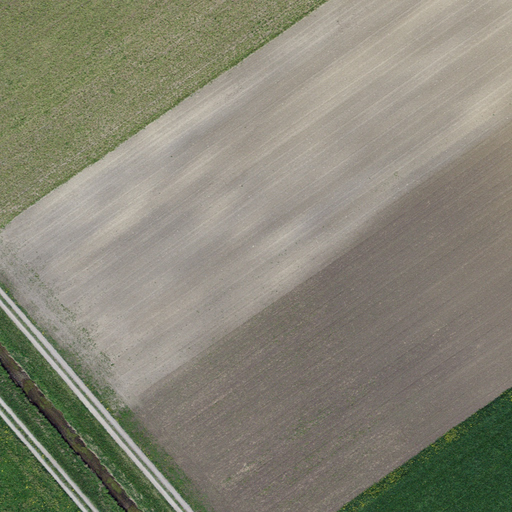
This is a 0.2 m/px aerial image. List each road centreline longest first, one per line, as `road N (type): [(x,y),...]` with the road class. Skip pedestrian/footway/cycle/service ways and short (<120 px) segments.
road 1 (track): [(0,295),(184,511)]
road 2 (track): [(88,511),(0,405)]
